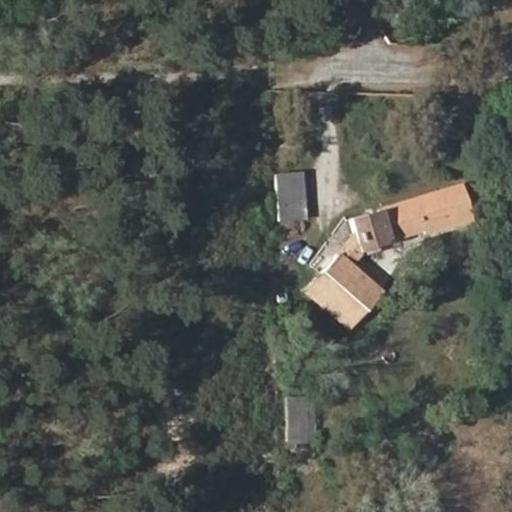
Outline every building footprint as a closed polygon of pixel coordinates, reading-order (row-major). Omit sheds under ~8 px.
[(303,204),(301,173),(274,176),(276,206),(303,204)] [(422,233),(470,218),(461,186),(349,219),(353,234),(319,273),(363,312),(379,294),(347,266),(359,252),(381,246),(380,242),(421,229),(422,233)] [(305,220),(303,204),(276,206),(278,222),(305,220)] [(363,312),(319,273),(304,291),(348,329),(363,312)] [(314,438),(312,396),(285,398),(288,440),(314,438)]
